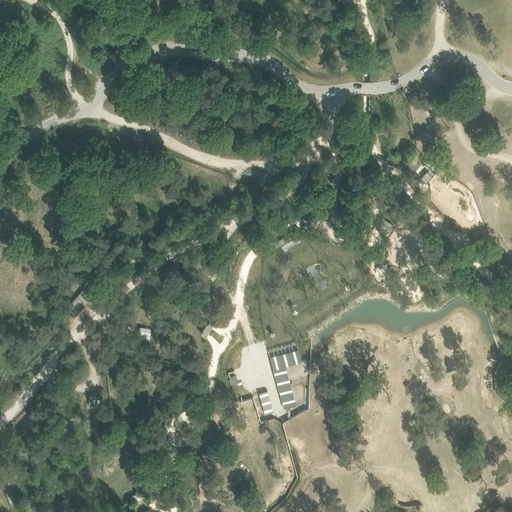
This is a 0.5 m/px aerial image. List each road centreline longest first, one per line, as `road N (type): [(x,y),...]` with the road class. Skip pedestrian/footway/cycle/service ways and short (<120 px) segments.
road 1 (track): [(333,90),(330,128),(288,160),(234,166),(202,157),(84,107),(67,74),(70,44),(61,22),(29,0)]
road 2 (track): [(297,155),(292,191),(159,259),(69,341),(0,424)]
road 3 (track): [(426,66),(455,99),(465,146),(511,162)]
road 4 (track): [(234,223),(217,280),(251,342)]
